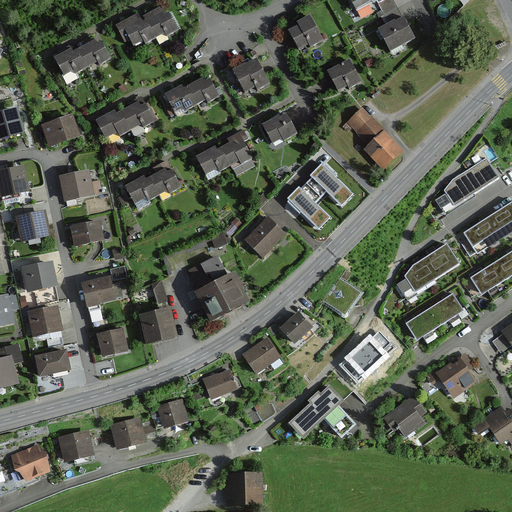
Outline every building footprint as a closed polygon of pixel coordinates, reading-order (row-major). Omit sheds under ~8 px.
[(350,0),(356,11),(373,2),(372,0),(350,0)] [(144,19),(146,23),(156,41),(165,36),(166,39),(178,32),(170,16),(165,18),(161,10),(144,19)] [(138,16),(116,28),(124,43),(130,40),(134,47),(143,42),(145,46),(156,41),(146,23),(143,25),(138,16)] [(323,42),(310,17),(298,24),(299,26),(289,32),(300,51),(309,46),(311,48),(323,42)] [(404,17),(379,30),(390,52),(415,39),(404,17)] [(96,43),(79,52),(88,70),(98,64),(100,67),(111,61),(102,45),(98,47),(96,43)] [(71,53),(55,61),(64,78),(75,72),(77,75),(88,70),(79,52),(73,55),(71,53)] [(350,62),(328,73),(339,93),(361,82),(350,62)] [(269,85),(257,63),(248,68),(247,67),(234,74),(246,96),(258,90),(258,91),(269,85)] [(204,81),(188,90),(198,107),(206,102),(208,105),(219,99),(210,83),(206,85),(204,81)] [(183,89),(166,98),(176,115),(185,110),(186,113),(198,107),(188,90),(184,92),(183,89)] [(138,106),(121,115),(130,133),(141,127),(142,130),(153,124),(145,108),(140,110),(138,106)] [(365,107),(348,121),(367,144),(384,130),(365,107)] [(18,110),(0,115),(0,143),(25,137),(18,110)] [(117,114),(97,124),(106,141),(118,135),(120,138),(130,133),(121,115),(119,117),(117,114)] [(73,116),(41,126),(49,152),(82,141),(73,116)] [(278,119),(262,128),(272,144),(282,139),(283,142),(296,135),(286,116),(279,120),(278,119)] [(367,144),(362,150),(382,172),(404,152),(384,130),(367,144)] [(237,142),(221,151),(230,168),(239,163),(240,166),(252,160),(243,143),(239,146),(237,142)] [(215,149),(199,158),(208,176),(217,171),(219,174),(230,168),(221,151),(217,153),(215,149)] [(320,158),(296,182),(315,201),(339,176),(320,158)] [(498,180),(486,161),(454,181),(446,192),(455,207),(498,180)] [(25,167),(0,172),(0,199),(30,194),(25,167)] [(166,172),(149,182),(158,199),(168,194),(170,196),(181,190),(172,174),(168,176),(166,172)] [(89,173),(60,180),(66,205),(95,199),(89,173)] [(145,180),(125,190),(134,207),(146,201),(147,205),(158,199),(149,182),(146,183),(145,180)] [(511,204),(490,219),(502,239),(511,232),(511,204)] [(46,212),(15,218),(21,244),(51,238),(46,212)] [(286,235),(266,216),(242,241),(262,260),(286,235)] [(490,219),(465,235),(478,254),(502,239),(490,219)] [(100,222),(70,229),(74,251),(105,244),(100,222)] [(458,266),(446,247),(415,267),(406,278),(415,293),(458,266)] [(511,254),(495,265),(505,282),(511,277),(511,254)] [(217,257),(187,271),(197,291),(227,277),(217,257)] [(53,265),(22,272),(28,298),(59,291),(53,265)] [(495,265),(472,280),(482,296),(505,282),(495,265)] [(112,270),(115,280),(121,279),(118,268),(112,270)] [(197,291),(192,294),(207,326),(248,306),(233,274),(227,277),(197,291)] [(361,295),(340,279),(323,301),(345,317),(361,295)] [(159,302),(168,300),(162,280),(153,282),(159,302)] [(109,281),(82,288),(88,315),(103,311),(102,306),(114,303),(109,281)] [(12,293),(0,296),(0,326),(19,322),(12,293)] [(452,297),(430,311),(440,327),(463,313),(452,297)] [(32,312),(37,335),(68,329),(63,305),(32,312)] [(169,310),(137,318),(144,347),(176,340),(169,310)] [(430,311),(407,325),(417,341),(440,327),(430,311)] [(296,314),(278,331),(293,347),(311,330),(296,314)] [(120,329),(94,336),(100,361),(127,354),(120,329)] [(400,352),(378,331),(359,351),(381,372),(400,352)] [(266,340),(241,357),(255,377),(280,360),(266,340)] [(72,347),(37,354),(41,375),(76,368),(72,347)] [(16,351),(0,355),(0,388),(25,382),(16,351)] [(475,382),(459,360),(437,377),(454,398),(475,382)] [(230,371),(203,381),(210,402),(237,392),(230,371)] [(345,403),(330,386),(287,424),(303,441),(325,422),(341,441),(358,426),(341,406),(345,403)] [(424,410),(414,397),(384,419),(394,432),(398,429),(404,437),(423,423),(418,415),(424,410)] [(157,408),(163,430),(188,424),(182,402),(157,408)] [(511,412),(510,410),(505,414),(501,409),(474,428),(478,434),(487,427),(501,445),(507,440),(511,446),(511,412)] [(144,418),(112,425),(118,450),(149,442),(144,418)] [(90,430),(61,438),(67,462),(96,455),(90,430)] [(39,446),(16,456),(27,482),(51,471),(39,446)] [(260,477),(228,478),(228,505),(261,505),(260,477)]
